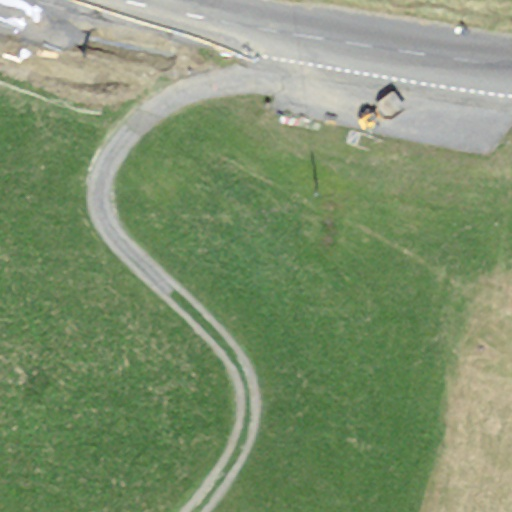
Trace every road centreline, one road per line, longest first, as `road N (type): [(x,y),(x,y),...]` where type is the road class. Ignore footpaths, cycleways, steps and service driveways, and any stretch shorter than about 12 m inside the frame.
road 1 (track): [(195,511),(239,453),(249,393),(215,340),(117,240),(97,201),(103,164),(168,105),(274,64),(295,35)]
road 2 (secondary): [(108,0),(295,35),(511,61)]
